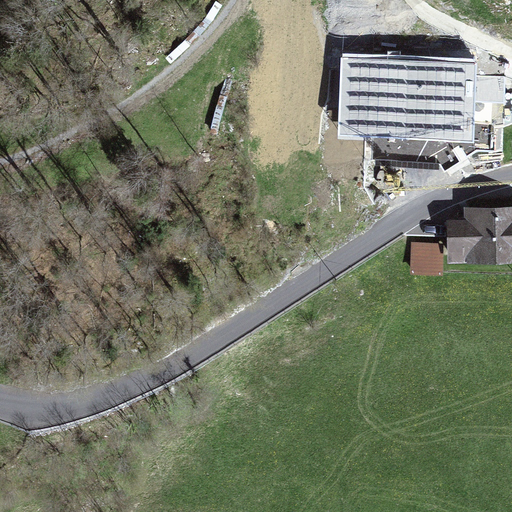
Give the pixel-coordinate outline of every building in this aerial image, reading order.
[(405,2),(346,3),(344,62),(403,62),(405,2)] [(486,142),(492,74),(454,71),(453,84),(466,85),(466,93),(449,92),(451,69),(436,68),(432,118),(430,118),(428,138),(486,142)] [(406,132),(374,131),(373,159),(406,160),(406,132)] [(511,208),(464,209),(465,221),(447,222),(448,265),(511,264),(511,208)] [(442,244),(411,244),(410,276),(442,277),(442,244)]
